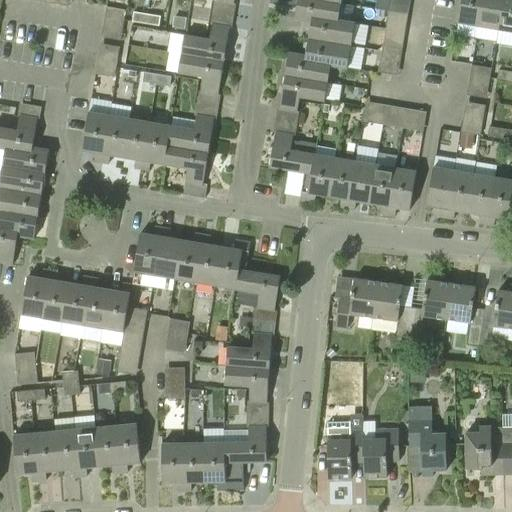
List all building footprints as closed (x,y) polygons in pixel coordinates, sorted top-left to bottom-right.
[(338,22),(339,20),(341,4),(319,0),(298,0),(295,19),(311,22),(312,17),(338,22)] [(479,26),(483,0),(461,0),(458,23),(479,26)] [(499,30),(503,0),(483,0),(479,26),(499,30)] [(511,31),(511,0),(503,0),(499,30),(511,31)] [(145,24),(147,14),(134,12),(132,22),(145,24)] [(147,14),(145,24),(159,26),(161,17),(147,14)] [(186,18),(174,16),(172,28),(185,29),(186,18)] [(113,29),(115,19),(105,17),(103,27),(113,29)] [(355,23),(339,20),(338,22),(312,17),(311,22),(309,39),(351,46),(355,23)] [(115,19),(113,29),(123,31),(124,21),(115,19)] [(385,33),(395,34),(397,24),(387,23),(385,33)] [(407,26),(397,24),(395,34),(405,36),(407,26)] [(181,54),(224,61),(230,28),(212,25),(210,40),(185,36),(181,54)] [(348,69),(351,46),(309,39),(306,56),(305,60),(331,65),(331,66),(348,69)] [(390,64),(392,54),(382,52),(380,62),(390,64)] [(305,60),(306,56),(289,53),(285,75),(328,83),(331,66),(331,65),(305,60)] [(107,66),(108,56),(99,54),(97,64),(107,66)] [(219,95),(224,61),(181,54),(178,73),(203,77),(201,92),(219,95)] [(392,54),(390,64),(400,66),(402,56),(392,54)] [(108,56),(107,66),(117,68),(118,57),(108,56)] [(511,82),(511,74),(511,72),(499,70),(497,80),(511,82)] [(156,84),(157,74),(144,72),(143,82),(156,84)] [(157,74),(156,84),(170,87),(172,77),(157,74)] [(325,101),(328,83),(285,75),(280,109),(297,112),(300,97),(325,101)] [(479,87),(480,77),(470,75),(469,85),(479,87)] [(480,77),(479,87),(489,89),(490,79),(480,77)] [(375,114),(385,115),(387,105),(377,104),(375,114)] [(405,119),(415,120),(417,110),(407,109),(405,119)] [(102,163),(109,116),(89,112),(82,151),(96,153),(94,162),(102,163)] [(472,124),(474,114),(464,112),(463,122),(472,124)] [(383,125),(385,115),(375,114),(373,123),(383,125)] [(474,114),(472,124),(482,126),(484,115),(474,114)] [(32,153),(33,148),(38,119),(20,116),(17,131),(0,128),(0,148),(6,149),(6,148),(32,153)] [(123,158),(129,119),(109,116),(102,163),(109,164),(111,155),(123,158)] [(166,145),(209,152),(215,119),(197,116),(194,131),(171,126),(171,127),(170,126),(169,126),(166,145)] [(142,170),(149,122),(129,119),(123,158),(136,160),(135,168),(142,170)] [(413,130),(415,120),(405,119),(403,128),(413,130)] [(166,145),(169,126),(149,122),(142,170),(149,171),(151,162),(163,164),(166,145)] [(501,139),(503,129),(489,127),(488,137),(501,139)] [(511,130),(503,129),(501,139),(511,140),(511,130)] [(312,174),(315,155),(317,144),(293,139),(293,136),(276,133),(270,167),(305,173),(312,174)] [(472,149),(474,135),(461,133),(459,147),(472,149)] [(203,186),(209,152),(166,145),(163,164),(165,165),(165,164),(188,168),(186,183),(203,186)] [(3,166),(46,173),(49,151),(33,148),(32,153),(6,148),(6,149),(3,166)] [(329,197),(335,158),(315,155),(312,174),(305,173),(300,201),(315,203),(316,194),(329,197)] [(348,209),(356,162),(335,158),(329,197),(342,199),(340,207),(348,209)] [(369,203),(376,165),(356,162),(348,209),(355,210),(356,201),(369,203)] [(388,215),(396,168),(376,165),(369,203),(382,205),(380,214),(388,215)] [(0,187),(42,195),(46,173),(3,166),(0,182),(0,187)] [(396,168),(388,215),(395,217),(397,208),(410,210),(417,172),(396,168)] [(447,218),(455,171),(434,168),(427,206),(441,208),(439,217),(447,218)] [(468,213),(475,175),(455,171),(447,218),(454,219),(455,211),(468,213)] [(487,225),(495,178),(475,175),(468,213),(481,215),(479,224),(487,225)] [(511,200),(511,201),(511,197),(511,180),(495,178),(487,225),(494,226),(496,217),(509,220),(511,204),(511,200)] [(0,209),(38,216),(42,195),(0,187),(0,209)] [(35,239),(38,216),(0,209),(0,228),(19,231),(18,236),(35,239)] [(155,275),(163,228),(155,227),(154,236),(140,233),(134,272),(155,275)] [(0,228),(0,262),(13,265),(18,236),(19,231),(0,228)] [(175,279),(182,240),(169,238),(170,230),(163,228),(155,275),(175,279)] [(195,282),(203,235),(196,234),(194,243),(182,240),(175,279),(195,282)] [(215,286),(222,247),(209,245),(210,236),(203,235),(195,282),(215,286)] [(239,270),(246,271),(251,243),(236,241),(234,249),(222,247),(215,286),(235,289),(239,270)] [(43,318),(51,271),(43,270),(42,279),(28,276),(22,315),(43,318)] [(281,277),(246,271),(239,270),(235,289),(260,293),(257,308),(275,311),(281,277)] [(63,322),(69,283),(57,281),(58,273),(51,271),(43,318),(63,322)] [(83,325),(91,278),(83,277),(82,285),(69,283),(63,322),(83,325)] [(103,329),(110,290),(97,288),(98,279),(91,278),(83,325),(103,329)] [(374,318),(379,282),(355,279),(351,299),(340,298),(336,327),(348,329),(349,321),(350,314),(359,316),(374,318)] [(446,319),(451,284),(427,281),(423,309),(412,308),(406,345),(418,346),(422,316),(446,319)] [(406,345),(412,308),(400,306),(403,286),(379,282),(374,318),(372,331),(396,334),(395,343),(406,345)] [(103,329),(124,332),(126,322),(132,285),(124,284),(122,292),(110,290),(103,329)] [(479,346),(484,309),(473,308),(476,287),(451,284),(446,319),(470,323),(467,344),(479,346)] [(511,328),(511,292),(498,291),(496,311),(484,309),(479,346),(491,348),(494,326),(511,328)] [(135,324),(126,322),(124,332),(134,334),(135,324)] [(135,324),(134,334),(144,335),(145,325),(135,324)] [(228,328),(217,326),(216,340),(227,341),(228,328)] [(177,341),(179,331),(169,329),(167,339),(177,341)] [(179,331),(177,341),(187,343),(189,333),(179,331)] [(227,366),(270,369),(272,335),(254,334),(253,349),(228,347),(227,366)] [(202,342),(195,342),(194,351),(202,351),(202,342)] [(336,354),(331,349),(326,354),(331,358),(336,354)] [(129,364),(130,353),(120,352),(119,362),(129,364)] [(130,353),(129,364),(139,365),(140,355),(130,353)] [(111,362),(99,360),(97,375),(109,376),(111,362)] [(26,364),(27,374),(37,373),(36,363),(26,364)] [(17,375),(27,374),(26,364),(16,365),(17,375)] [(267,403),(270,369),(227,366),(225,385),(251,386),(249,402),(267,403)] [(425,370),(410,370),(410,383),(425,383),(425,370)] [(62,384),(71,383),(79,383),(78,380),(78,378),(78,371),(61,372),(62,379),(62,381),(62,384)] [(165,389),(175,389),(175,378),(165,379),(165,389)] [(175,378),(175,389),(185,389),(185,378),(175,378)] [(112,383),(113,393),(127,392),(126,382),(112,383)] [(71,383),(62,384),(63,387),(63,388),(63,395),(72,395),(71,383)] [(71,383),(72,395),(80,394),(79,386),(79,383),(71,383)] [(100,394),(113,393),(112,383),(99,384),(100,394)] [(30,391),(31,401),(46,399),(45,389),(30,391)] [(18,402),(31,401),(30,391),(17,392),(18,402)] [(432,434),(432,420),(432,406),(408,407),(409,447),(421,447),(422,477),(434,476),(433,470),(447,470),(446,434),(432,434)] [(363,440),(364,440),(363,430),(351,431),(351,423),(327,424),(328,440),(329,479),(352,478),(352,457),(364,456),(363,440)] [(116,426),(121,473),(128,473),(127,464),(141,463),(137,424),(116,426)] [(113,474),(121,473),(116,426),(96,428),(100,467),(112,465),(113,474)] [(504,475),(503,426),(491,427),(480,427),(480,433),(466,433),(467,469),(481,469),(481,475),(504,475)] [(511,426),(503,426),(504,475),(511,474),(511,426)] [(225,463),(232,462),(267,462),(267,427),(249,427),(249,443),(224,443),(225,463)] [(87,468),(100,467),(96,428),(76,430),(80,477),(88,476),(87,468)] [(363,440),(364,456),(364,478),(388,477),(387,462),(400,461),(399,429),(375,430),(376,439),(364,440),(363,440)] [(73,478),(80,477),(76,430),(55,432),(59,470),(72,469),(73,478)] [(46,472),(59,470),(55,432),(35,434),(40,481),(47,480),(46,472)] [(32,482),(40,481),(35,434),(14,436),(18,474),(31,473),(32,482)] [(192,482),(204,482),(204,443),(183,444),(184,491),(192,491),(192,482)] [(232,490),(232,462),(225,463),(224,443),(204,443),(204,482),(217,482),(217,491),(232,490)] [(177,491),(184,491),(183,444),(162,444),(163,483),(177,483),(177,491)]
